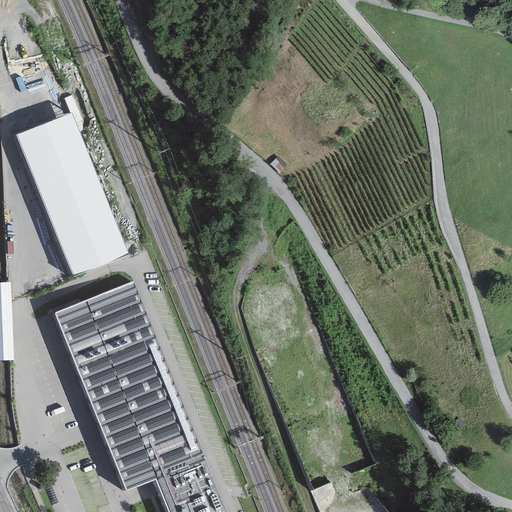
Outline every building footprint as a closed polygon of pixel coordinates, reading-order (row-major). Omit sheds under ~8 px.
[(123,256),(65,115),(13,136),(70,278),(123,256)] [(277,157),(270,164),(279,173),(286,166),(277,157)] [(222,511),(131,281),(52,313),(123,493),(150,482),(161,511),(222,511)] [(11,282),(0,282),(0,360),(13,360),(11,282)] [(332,483),(312,489),(318,507),(337,501),(332,483)] [(360,503),(355,504),(349,507),(346,511),(345,511),(375,511),(371,507),(366,504),(360,503)]
